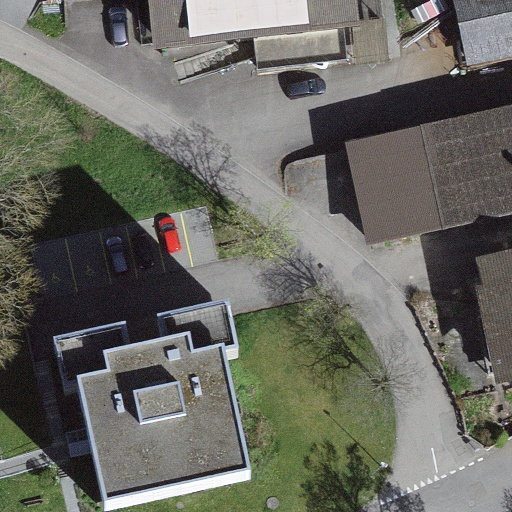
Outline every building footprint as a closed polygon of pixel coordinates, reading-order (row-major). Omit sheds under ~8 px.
[(156,0),(161,43),(348,22),(383,17),(380,0),(156,0)] [(511,0),(457,0),(470,63),(511,54),(511,0)] [(463,224),(511,213),(511,115),(353,149),(372,244),(463,224)] [(511,270),(494,274),(498,296),(486,298),(503,378),(511,375),(511,270)] [(245,465),(214,320),(160,332),(164,352),(127,360),(123,340),(69,352),(101,496),(245,465)]
